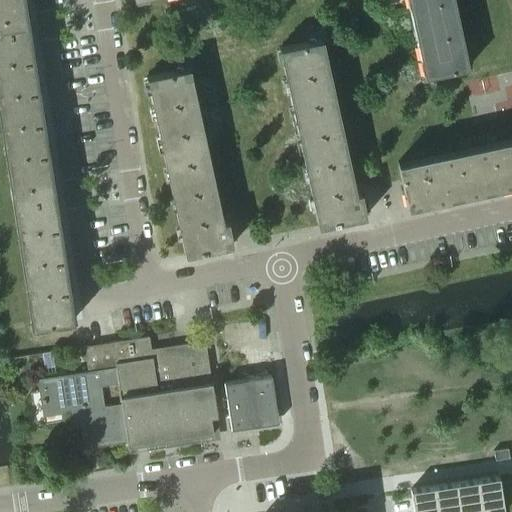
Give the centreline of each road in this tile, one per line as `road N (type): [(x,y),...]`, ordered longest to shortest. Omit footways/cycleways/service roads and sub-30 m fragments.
road 1 (residential): [(47,0),(88,304),(147,290)]
road 2 (residential): [(147,290),(102,0)]
road 3 (residential): [(279,266),(511,214)]
road 4 (residential): [(279,266),(306,458)]
road 5 (residential): [(0,508),(190,478)]
road 6 (residential): [(279,266),(147,290)]
